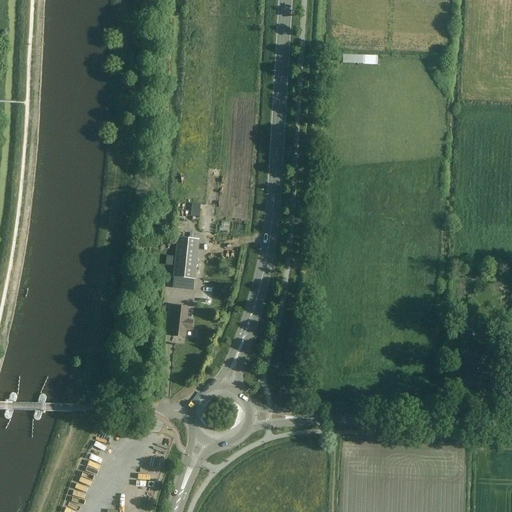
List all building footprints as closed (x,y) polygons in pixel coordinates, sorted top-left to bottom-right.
[(194,280),(199,240),(178,238),(173,278),(194,280)] [(189,292),(188,285),(172,286),(172,293),(189,292)] [(193,320),(187,319),(188,308),(175,306),(171,337),(185,338),(186,329),(192,329),(193,320)] [(489,347),(488,357),(502,358),(503,348),(489,347)] [(465,357),(465,376),(468,376),(468,385),(465,385),(465,386),(481,387),(482,373),(483,373),(483,357),(465,357)] [(281,388),(278,394),(284,397),(287,391),(281,388)] [(10,419),(16,401),(17,395),(17,393),(15,391),(13,392),(11,393),(4,417),(4,418),(5,420),(6,421),(9,420),(10,419)] [(39,420),(44,402),(46,397),(46,394),(44,393),(42,393),(40,395),(33,418),(33,420),(34,421),(35,422),(37,422),(39,420)]
